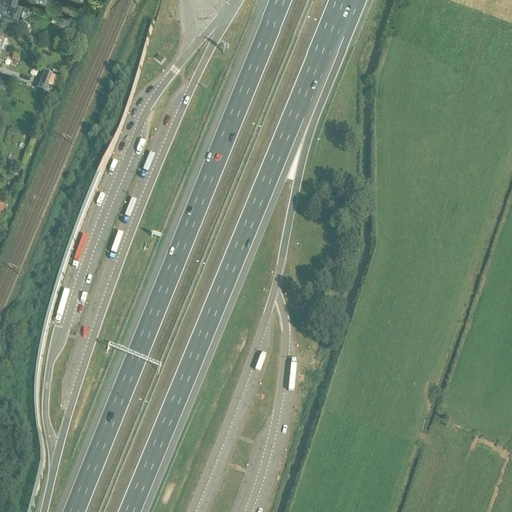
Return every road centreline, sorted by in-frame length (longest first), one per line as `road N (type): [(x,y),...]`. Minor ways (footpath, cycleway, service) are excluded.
road 1 (motorway): [(129,511),(339,0)]
road 2 (motorway): [(282,0),(74,511)]
road 3 (motorway): [(277,282),(296,181),(346,38),(350,0)]
